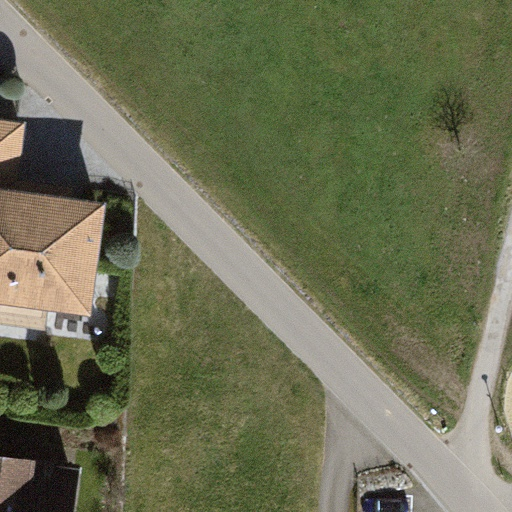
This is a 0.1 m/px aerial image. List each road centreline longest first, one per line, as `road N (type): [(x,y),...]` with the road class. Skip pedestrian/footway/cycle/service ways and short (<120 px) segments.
road 1 (unclassified): [(0,25),(480,511)]
road 2 (track): [(462,490),(511,266)]
